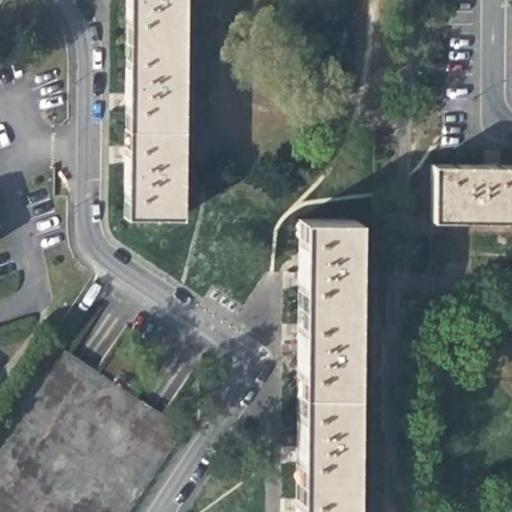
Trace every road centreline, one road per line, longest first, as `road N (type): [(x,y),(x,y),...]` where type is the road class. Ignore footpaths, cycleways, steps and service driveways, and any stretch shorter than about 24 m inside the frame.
road 1 (residential): [(69,0),(89,42),(88,237),(102,258),(233,344),(239,375),(234,402),(162,511)]
road 2 (residential): [(492,0),(493,121),(511,121)]
